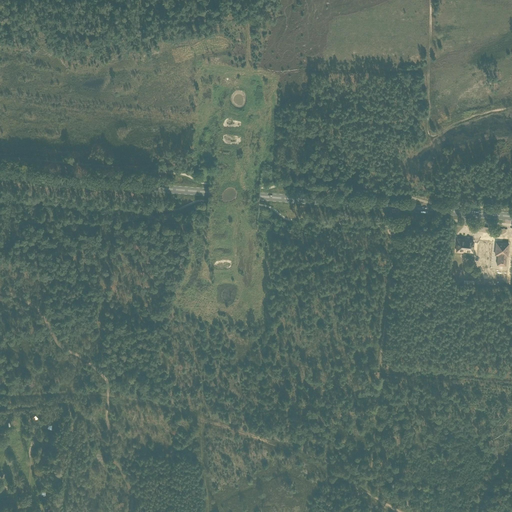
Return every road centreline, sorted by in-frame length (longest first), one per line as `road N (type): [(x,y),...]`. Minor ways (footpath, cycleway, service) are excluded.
road 1 (primary): [(511,216),(0,176)]
road 2 (track): [(511,107),(427,132),(430,0)]
road 3 (track): [(107,395),(107,380),(61,348),(42,313),(0,292)]
road 4 (track): [(395,226),(379,369)]
road 5 (track): [(107,395),(105,450),(134,499),(130,511)]
road 6 (track): [(379,369),(370,475),(360,489)]
road 7 (unknown): [(308,72),(430,66)]
